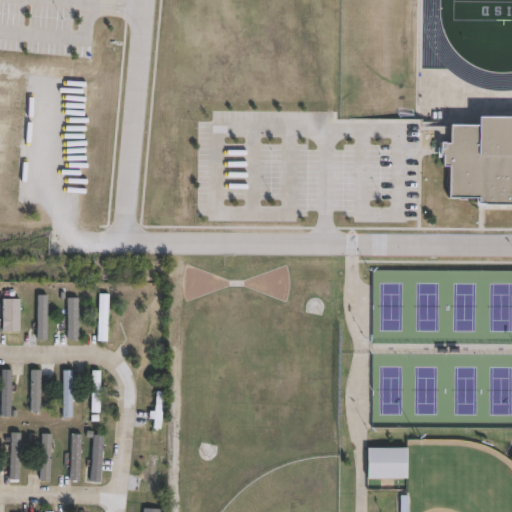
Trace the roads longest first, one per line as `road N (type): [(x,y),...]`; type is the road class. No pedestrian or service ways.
road 1 (residential): [(143,0),(121,244)]
road 2 (residential): [(128,381),(114,360),(97,354),(0,352)]
road 3 (residential): [(117,511),(128,381)]
